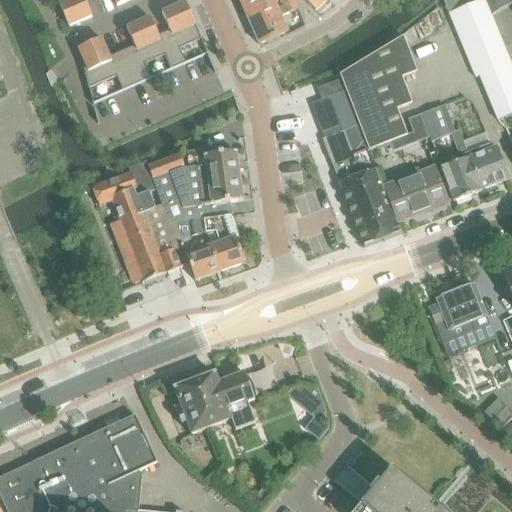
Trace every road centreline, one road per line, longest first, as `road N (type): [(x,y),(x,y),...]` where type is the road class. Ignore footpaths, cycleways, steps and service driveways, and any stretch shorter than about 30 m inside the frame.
road 1 (tertiary): [(0,423),(297,301)]
road 2 (residential): [(59,38),(98,136),(251,69)]
road 3 (residential): [(306,511),(291,499),(347,434),(297,301)]
road 4 (residential): [(297,301),(277,236),(251,69)]
road 5 (tertiary): [(297,301),(511,223)]
road 6 (residential): [(251,69),(333,27),(363,0)]
